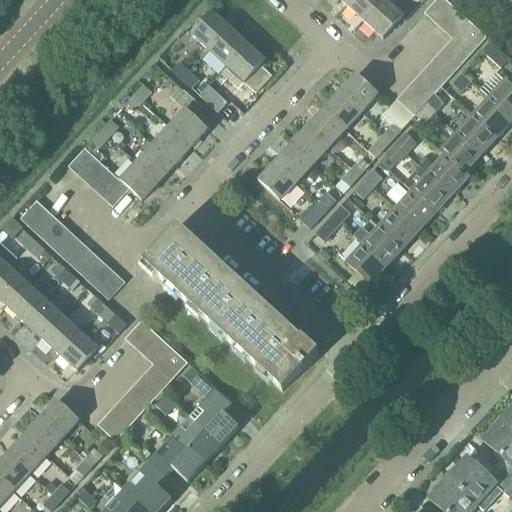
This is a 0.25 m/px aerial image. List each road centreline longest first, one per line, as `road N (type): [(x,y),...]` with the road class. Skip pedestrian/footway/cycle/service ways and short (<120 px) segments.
road 1 (residential): [(357,356),(189,202),(325,54)]
road 2 (residential): [(357,356),(511,182)]
road 3 (residential): [(355,511),(511,341)]
road 4 (residential): [(215,511),(357,356)]
road 5 (residential): [(325,54),(391,78),(435,32)]
